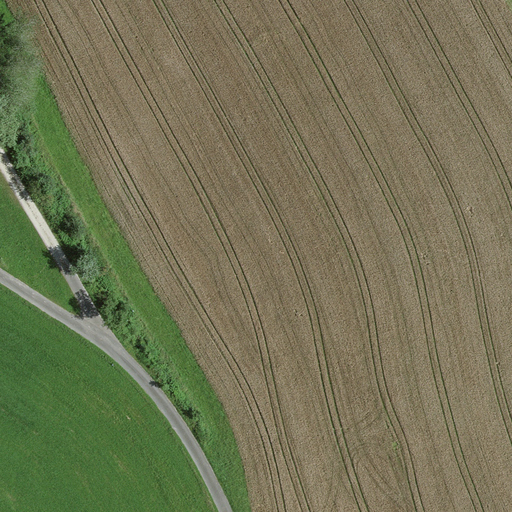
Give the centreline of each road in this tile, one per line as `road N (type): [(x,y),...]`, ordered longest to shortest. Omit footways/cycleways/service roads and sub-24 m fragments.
road 1 (track): [(0,275),(141,377),(198,456),(225,511)]
road 2 (track): [(0,157),(96,338)]
